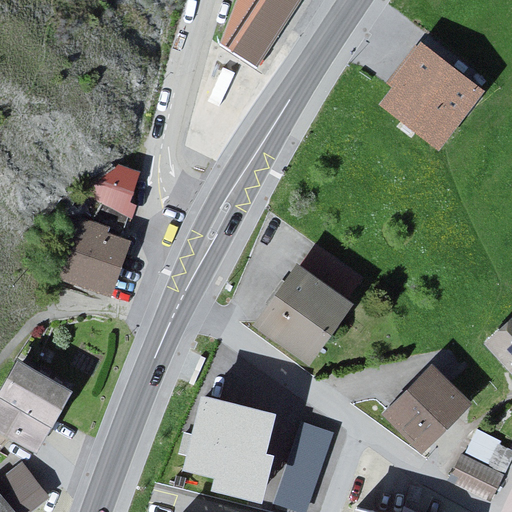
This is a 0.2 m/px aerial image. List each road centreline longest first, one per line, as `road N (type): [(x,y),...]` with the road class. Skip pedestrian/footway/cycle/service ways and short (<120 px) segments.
road 1 (residential): [(182,296),(360,429),(500,511)]
road 2 (primary): [(182,296),(354,0)]
road 3 (primary): [(97,511),(182,296)]
road 4 (residential): [(176,218),(161,195),(158,152),(199,0)]
